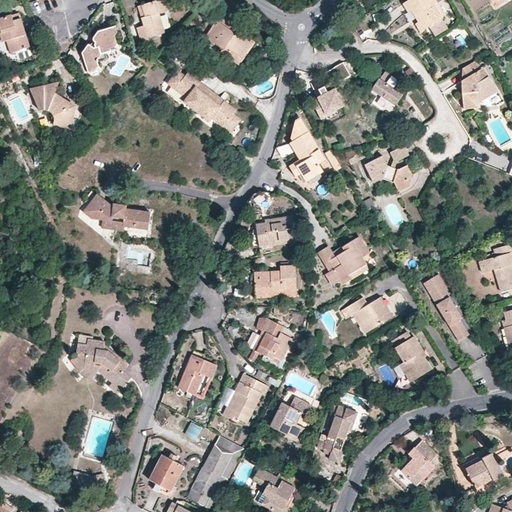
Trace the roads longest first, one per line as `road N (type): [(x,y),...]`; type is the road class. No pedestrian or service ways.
road 1 (residential): [(125,509),(159,379),(262,161),(302,25)]
road 2 (residential): [(345,511),(370,451),(424,414),(511,400)]
